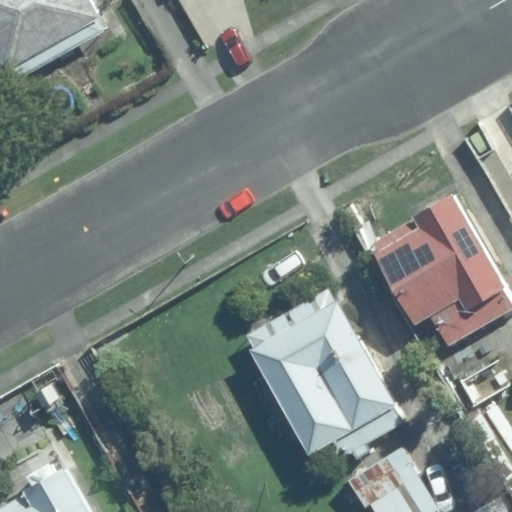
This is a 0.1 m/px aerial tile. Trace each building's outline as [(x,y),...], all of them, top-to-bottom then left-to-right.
[(0,0),(0,64),(12,86),(115,28),(108,15),(114,11),(108,0),(0,0)] [(428,206),(370,239),(418,322),(430,315),(448,347),(511,309),(511,277),(455,179),(423,197),(428,206)] [(339,280),(248,327),(314,453),(331,444),(342,465),(416,427),(339,280)] [(442,511),(445,511),(405,445),(350,479),(370,511),(376,511),(379,510),(380,511),(442,511)] [(25,486),(0,499),(0,511),(104,511),(71,453),(22,481),(25,486)]
